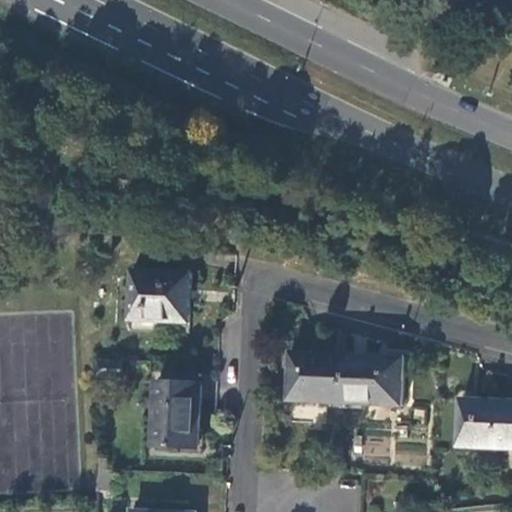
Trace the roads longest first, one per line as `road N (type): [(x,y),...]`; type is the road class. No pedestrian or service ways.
road 1 (residential): [(511,343),(249,277),(245,511)]
road 2 (trunk): [(511,135),(225,0)]
road 3 (trunk): [(43,0),(336,117)]
road 4 (trunk): [(95,0),(336,117)]
road 5 (trunk): [(336,117),(511,194)]
